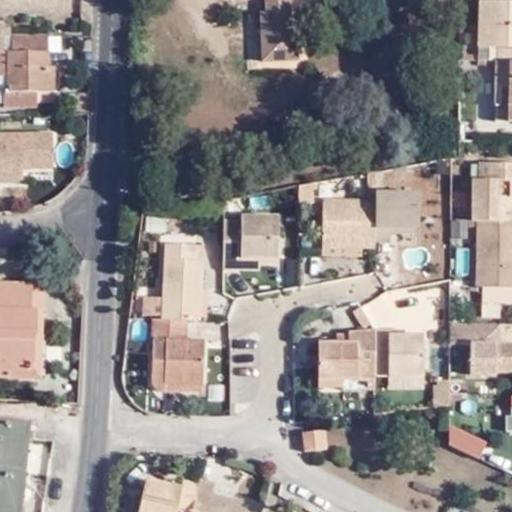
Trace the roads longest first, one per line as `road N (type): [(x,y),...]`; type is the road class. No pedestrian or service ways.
road 1 (residential): [(257,436),(260,315),(362,291)]
road 2 (tertiary): [(107,200),(95,422)]
road 3 (tertiary): [(107,200),(113,0)]
road 4 (residential): [(95,422),(257,436)]
road 5 (residential): [(257,436),(291,465),(387,511)]
